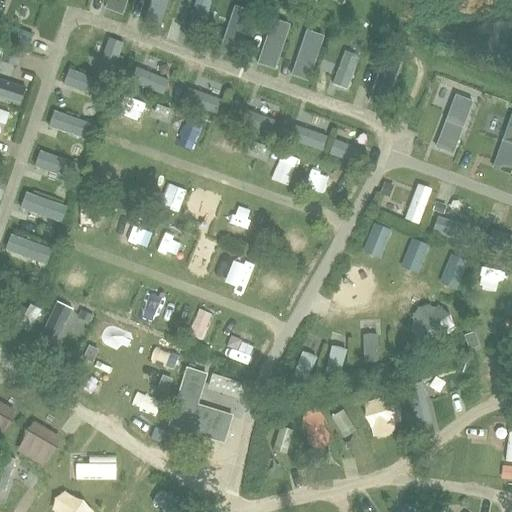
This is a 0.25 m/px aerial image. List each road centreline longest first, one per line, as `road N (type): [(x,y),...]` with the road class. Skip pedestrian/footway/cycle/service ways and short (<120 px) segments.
road 1 (track): [(343,231),(330,218),(129,146)]
road 2 (track): [(285,335),(262,317),(82,248)]
road 3 (track): [(391,132),(417,62),(384,31),(373,4)]
